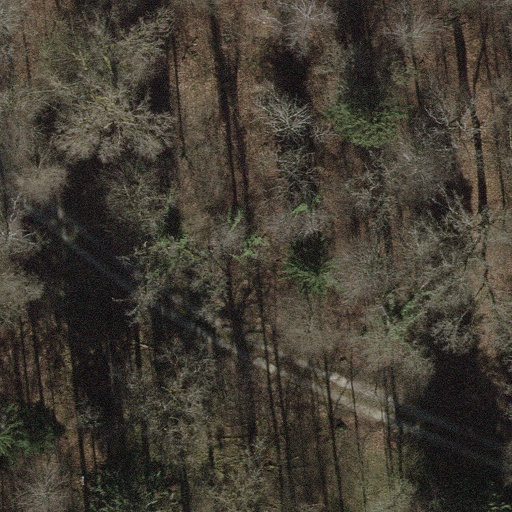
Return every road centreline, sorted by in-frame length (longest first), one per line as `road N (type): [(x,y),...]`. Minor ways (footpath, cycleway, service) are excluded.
road 1 (track): [(511,472),(364,418),(124,293),(0,180)]
road 2 (motorway): [(0,165),(194,153),(511,176)]
